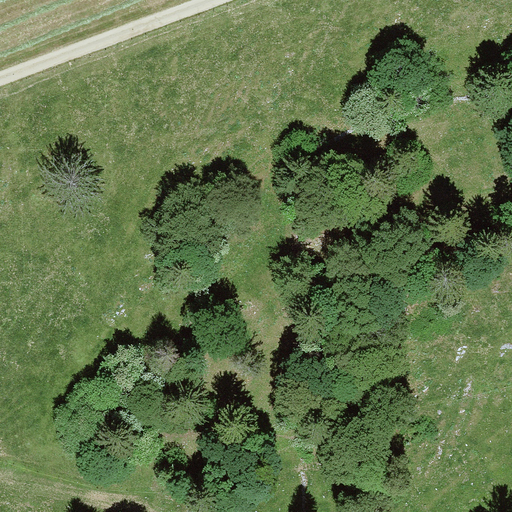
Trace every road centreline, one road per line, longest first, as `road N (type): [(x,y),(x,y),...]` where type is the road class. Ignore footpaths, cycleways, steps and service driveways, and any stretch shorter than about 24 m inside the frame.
road 1 (track): [(0,83),(225,0)]
road 2 (track): [(0,480),(122,500),(141,511)]
